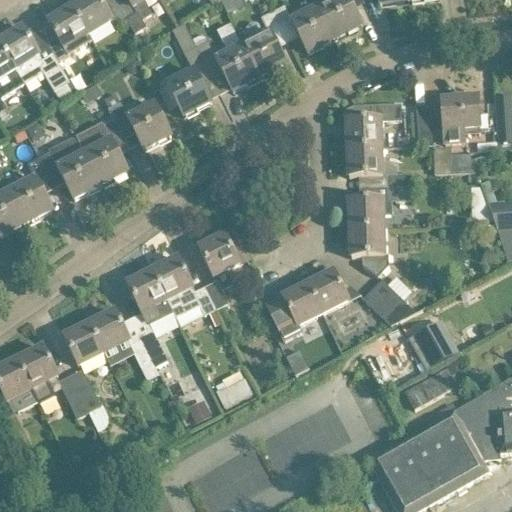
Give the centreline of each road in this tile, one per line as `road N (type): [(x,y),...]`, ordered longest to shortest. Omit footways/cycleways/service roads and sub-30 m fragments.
road 1 (residential): [(0,323),(306,104)]
road 2 (residential): [(306,104),(386,62),(511,38)]
road 3 (residential): [(263,268),(319,237),(318,125),(306,104)]
